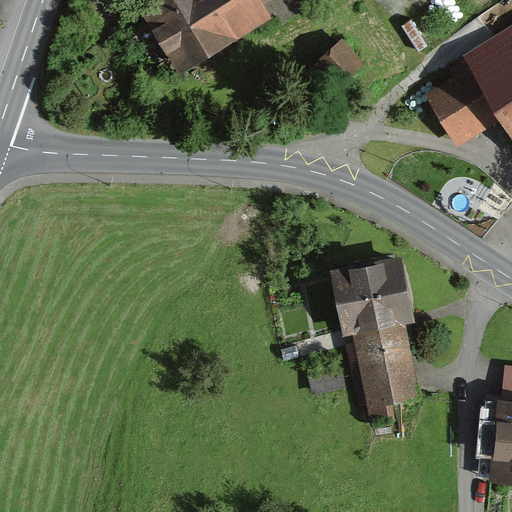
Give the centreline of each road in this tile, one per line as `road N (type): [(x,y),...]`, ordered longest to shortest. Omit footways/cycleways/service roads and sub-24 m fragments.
road 1 (tertiary): [(0,145),(250,162),(340,179),(511,279)]
road 2 (unknown): [(371,130),(439,68),(385,0)]
road 3 (unknown): [(371,130),(485,153),(511,170)]
road 4 (tertiary): [(42,0),(0,128)]
